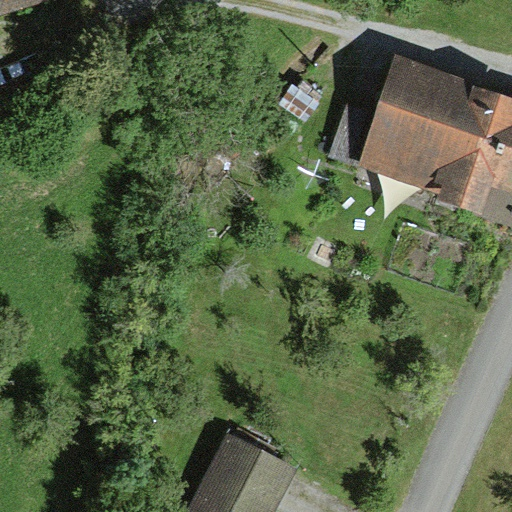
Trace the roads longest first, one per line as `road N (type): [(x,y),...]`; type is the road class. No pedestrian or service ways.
road 1 (track): [(236,0),(511,71)]
road 2 (residential): [(511,308),(424,511)]
